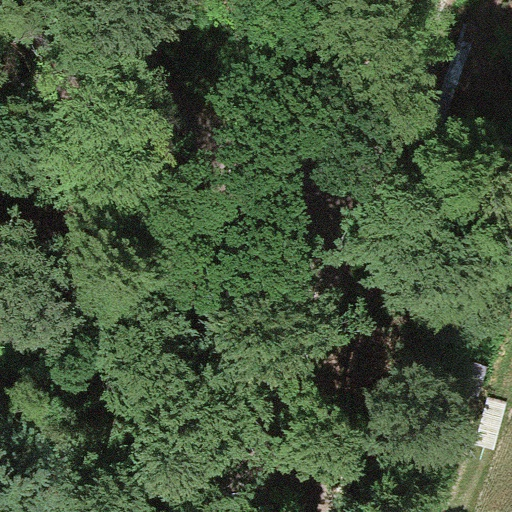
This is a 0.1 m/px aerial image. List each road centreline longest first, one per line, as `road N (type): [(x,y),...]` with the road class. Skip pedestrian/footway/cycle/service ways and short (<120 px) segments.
road 1 (track): [(217,511),(257,453),(390,144),(434,0)]
road 2 (track): [(149,0),(0,117)]
